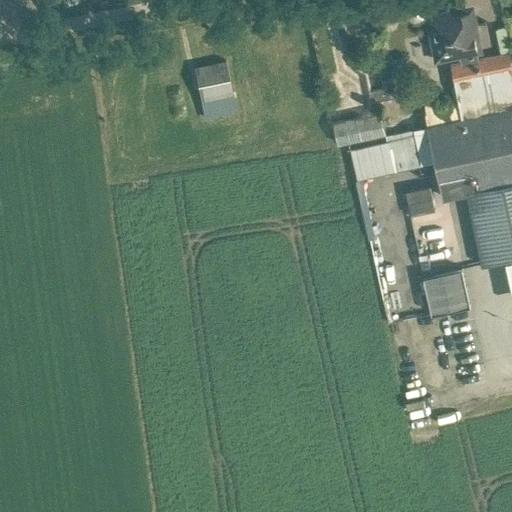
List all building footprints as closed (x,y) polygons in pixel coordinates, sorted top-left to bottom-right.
[(458,12),(446,4),(446,5),(456,12),(433,16),(439,45),(449,51),(459,49),(461,60),(452,62),(458,93),(425,100),(428,111),(426,111),(429,125),(511,105),(511,62),(510,51),(479,57),(472,23),(479,21),(479,20),(472,21),(469,10),(458,12)] [(226,59),(210,62),(219,112),(236,109),(232,92),(230,83),(226,59)] [(210,62),(194,65),(196,75),(201,100),(205,121),(220,118),(219,112),(210,62)] [(398,67),(387,80),(392,86),(396,80),(401,84),(397,89),(400,92),(407,91),(406,73),(398,67)] [(439,171),(444,196),(467,191),(483,263),(511,256),(511,105),(429,125),(425,126),(415,128),(423,162),(427,161),(430,174),(439,171)] [(381,110),(333,121),(339,145),(350,142),(386,134),(387,134),(381,110)] [(422,271),(426,308),(467,304),(463,267),(422,271)]
